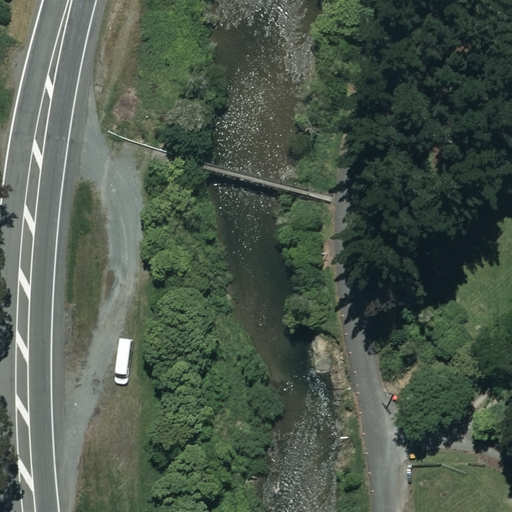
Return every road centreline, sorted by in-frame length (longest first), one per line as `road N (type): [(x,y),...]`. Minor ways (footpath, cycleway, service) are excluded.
road 1 (unclassified): [(385,511),(359,294),(355,180),(401,0)]
road 2 (trunk): [(70,0),(43,115),(17,294),(25,511)]
